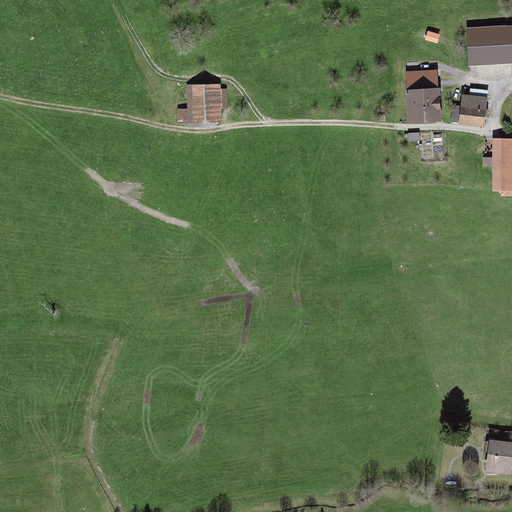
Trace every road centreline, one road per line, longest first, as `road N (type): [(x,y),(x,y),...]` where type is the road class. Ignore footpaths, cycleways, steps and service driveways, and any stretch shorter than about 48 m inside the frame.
road 1 (track): [(402,130),(177,129),(0,97)]
road 2 (track): [(271,127),(232,82),(162,76),(116,0)]
